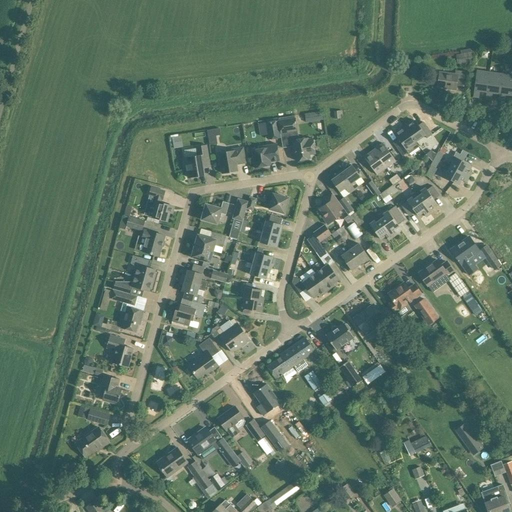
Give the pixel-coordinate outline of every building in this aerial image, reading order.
[(472,62),(471,52),(456,54),(458,64),(472,62)] [(463,87),(465,71),(455,70),(455,74),(439,72),(437,87),(456,90),(456,86),(463,87)] [(486,98),(490,72),(477,71),(473,97),(479,97),(480,91),(487,92),(486,98)] [(499,94),(499,100),(502,74),(490,72),(486,98),(492,99),(492,93),(499,94)] [(499,100),(504,101),(505,95),(511,95),(511,75),(502,74),(499,100)] [(322,120),(321,111),(303,114),(304,123),(322,120)] [(297,131),(295,118),(295,117),(278,120),(281,133),(297,131)] [(266,122),(269,139),(281,137),(281,133),(278,120),(266,122)] [(405,127),(415,142),(425,135),(427,138),(432,134),(423,122),(424,124),(420,127),(415,120),(405,127)] [(394,142),(403,155),(408,151),(409,153),(418,146),(415,142),(405,127),(395,134),(399,139),(394,142)] [(206,129),(206,144),(215,143),(215,135),(219,134),(219,128),(206,129)] [(179,136),(172,137),(174,148),(181,147),(179,136)] [(316,154),(314,144),(313,138),(308,139),(308,138),(292,140),(293,148),(295,148),(297,161),(310,159),(310,155),(316,154)] [(383,143),(373,150),(386,168),(396,161),(383,143)] [(280,161),(278,151),(277,144),(260,147),(260,149),(252,150),(255,168),(271,165),(270,162),(280,161)] [(210,167),(210,164),(206,145),(196,147),(198,156),(183,158),(184,168),(187,167),(189,178),(204,175),(203,168),(210,167)] [(431,150),(426,155),(433,161),(435,158),(439,151),(441,148),(434,145),(431,150)] [(246,163),(244,153),(243,148),(226,150),(226,152),(218,153),(219,164),(221,163),(222,173),(237,171),(236,164),(246,163)] [(386,168),(373,150),(364,157),(377,175),(386,168)] [(439,151),(435,158),(439,161),(443,154),(439,151)] [(453,162),(450,167),(469,177),(471,173),(467,170),(470,165),(453,156),(450,161),(453,162)] [(431,165),(435,168),(439,161),(435,158),(433,161),(431,165)] [(352,165),(342,173),(354,190),(359,187),(365,183),(352,165)] [(469,177),(450,167),(448,172),(445,170),(442,175),(459,184),(462,179),(466,182),(469,177)] [(354,190),(342,173),(331,180),(339,191),(346,187),(350,193),(354,190)] [(375,198),(380,195),(381,194),(372,181),(366,185),(375,198)] [(386,190),(389,194),(396,189),(393,185),(386,190)] [(418,196),(430,214),(434,211),(431,207),(436,203),(434,199),(439,195),(432,186),(427,190),(425,188),(421,191),(422,193),(418,196)] [(174,206),(172,206),(160,202),(162,199),(163,199),(165,191),(151,187),(149,195),(155,197),(153,205),(156,206),(153,217),(167,221),(170,212),(172,213),(174,206)] [(380,195),(383,199),(389,194),(386,190),(381,194),(380,195)] [(325,205),(319,209),(325,216),(323,218),(328,224),(341,215),(338,212),(343,208),(339,202),(338,201),(332,192),(322,200),(325,205)] [(271,202),(269,209),(284,213),(288,198),(273,194),(273,196),(267,194),(266,200),(271,202)] [(250,196),(248,202),(246,209),(253,211),(256,198),(250,196)] [(430,214),(418,196),(414,200),(412,197),(407,201),(418,216),(423,212),(427,217),(430,214)] [(353,210),(344,197),(338,201),(339,202),(343,208),(348,214),(353,210)] [(233,219),(243,221),(244,216),(246,209),(248,202),(238,199),(233,219)] [(226,215),(227,213),(229,203),(223,201),(221,208),(206,204),(204,210),(202,211),(201,217),(202,218),(202,219),(218,224),(221,213),(226,215)] [(385,217),(380,220),(393,237),(397,234),(394,230),(399,226),(397,224),(405,219),(395,206),(383,214),(385,217)] [(351,216),(358,226),(364,222),(357,212),(351,216)] [(145,221),(123,215),(120,228),(125,230),(127,226),(142,230),(145,221)] [(270,215),(269,221),(281,224),(283,219),(270,215)] [(266,220),(263,231),(280,236),(282,229),(280,228),(281,224),(269,221),(266,220)] [(393,237),(380,220),(376,223),(375,221),(370,224),(381,239),(386,236),(389,240),(393,237)] [(350,226),(346,228),(355,240),(363,234),(355,222),(350,226)] [(325,224),(313,233),(314,235),(320,242),(332,233),(325,224)] [(165,235),(155,233),(149,231),(149,232),(144,230),(143,237),(147,239),(143,251),(159,256),(165,235)] [(230,232),(229,237),(237,239),(240,231),(235,230),(230,232)] [(263,231),(260,242),(275,247),(276,243),(278,243),(280,236),(263,231)] [(194,246),(214,251),(215,245),(223,247),(226,236),(212,232),(210,238),(197,234),(196,239),(194,239),(192,245),(194,246)] [(307,240),(316,252),(323,247),(314,235),(307,240)] [(479,251),(475,245),(469,237),(461,242),(463,244),(453,251),(452,249),(451,250),(461,264),(479,251)] [(350,250),(360,264),(369,258),(359,243),(350,250)] [(479,248),(494,269),(499,265),(484,244),(479,248)] [(213,270),(216,270),(220,259),(212,257),(214,251),(194,246),(192,245),(191,251),(192,252),(191,257),(204,261),(202,266),(213,270)] [(341,256),(351,270),(360,264),(350,250),(341,256)] [(256,252),(253,263),(271,268),(272,264),(270,263),(272,257),(256,252)] [(137,268),(135,275),(154,281),(156,273),(154,273),(155,269),(139,265),(141,257),(133,255),(131,264),(137,268)] [(453,271),(446,261),(441,265),(437,260),(419,273),(428,286),(446,273),(448,275),(453,271)] [(253,263),(250,274),(266,279),(268,272),(270,273),(271,268),(253,263)] [(334,285),(333,284),(339,279),(328,264),(315,273),(327,290),(334,285)] [(181,279),(206,286),(207,281),(201,280),(203,274),(188,270),(186,275),(182,274),(181,279)] [(228,274),(216,270),(213,270),(211,278),(226,283),(228,274)] [(327,290),(315,273),(303,282),(301,279),(293,277),(292,282),(300,293),(306,288),(313,298),(319,294),(320,295),(327,290)] [(448,279),(460,296),(468,290),(456,273),(448,279)] [(135,275),(133,282),(115,281),(113,289),(130,294),(133,287),(149,291),(150,288),(152,288),(154,281),(135,275)] [(183,299),(191,301),(201,304),(203,296),(197,294),(199,290),(204,291),(206,286),(181,279),(179,284),(183,285),(182,291),(185,292),(183,299)] [(421,294),(414,284),(409,288),(405,283),(399,287),(389,294),(394,301),(390,304),(396,312),(410,302),(421,294)] [(243,298),(245,298),(263,301),(264,297),(260,297),(262,290),(252,288),(252,285),(246,284),(243,298)] [(110,298),(135,305),(137,297),(113,290),(110,298)] [(465,297),(475,311),(480,308),(470,293),(465,297)] [(245,298),(243,312),(249,313),(250,310),(262,312),(263,301),(245,298)] [(425,298),(414,306),(428,326),(439,318),(425,298)] [(191,301),(189,307),(180,305),(179,310),(175,309),(172,321),(189,326),(190,320),(193,321),(195,315),(202,317),(206,305),(201,304),(191,301)] [(223,315),(226,307),(219,305),(216,312),(223,315)] [(354,318),(364,332),(382,319),(386,324),(392,319),(384,308),(378,312),(373,305),(365,311),(365,312),(356,319),(355,318),(354,318)] [(144,311),(134,308),(127,306),(121,328),(136,332),(140,318),(142,318),(144,311)] [(234,326),(229,329),(241,347),(247,343),(246,342),(249,339),(237,323),(234,318),(230,321),(234,326)] [(344,322),(326,335),(337,350),(354,337),(349,330),(350,329),(350,328),(347,324),(346,323),(345,324),(344,322)] [(241,347),(229,329),(224,333),(218,325),(212,329),(211,333),(217,341),(222,338),(232,352),(235,350),(236,351),(241,347)] [(481,357),(498,343),(487,330),(470,343),(481,357)] [(390,337),(396,345),(401,341),(395,333),(390,337)] [(107,348),(115,350),(112,362),(128,367),(132,353),(130,352),(132,348),(123,345),(125,339),(110,335),(107,348)] [(219,351),(209,337),(199,345),(205,352),(188,364),(198,378),(210,369),(211,371),(218,365),(212,357),(219,351)] [(315,352),(311,345),(305,337),(280,355),(281,357),(267,367),(275,378),(294,365),(298,372),(308,366),(304,359),(315,352)] [(353,387),(362,380),(348,361),(339,368),(353,387)] [(312,371),(304,376),(313,389),(322,384),(312,371)] [(102,400),(118,404),(122,389),(117,387),(120,379),(104,375),(101,386),(106,387),(102,400)] [(266,384),(253,394),(260,404),(255,408),(262,417),(280,404),(266,384)] [(327,393),(319,398),(324,405),(332,400),(327,393)] [(81,407),(79,412),(89,415),(90,409),(81,407)] [(235,407),(218,418),(226,430),(227,429),(232,437),(240,431),(238,429),(243,426),(245,421),(235,407)] [(87,419),(107,425),(110,415),(90,409),(89,415),(87,419)] [(265,435),(254,420),(247,425),(257,440),(265,435)] [(270,420),(261,427),(280,452),(289,445),(270,420)] [(465,423),(455,431),(466,447),(472,455),(480,449),(474,441),(477,439),(465,423)] [(109,442),(103,434),(99,427),(76,443),(85,457),(99,447),(100,448),(109,442)] [(195,435),(188,440),(194,448),(198,454),(202,460),(203,459),(216,449),(219,448),(232,466),(233,466),(240,460),(215,427),(209,431),(207,428),(196,436),(195,435)] [(267,458),(277,451),(266,435),(256,442),(267,458)] [(411,444),(409,440),(403,442),(410,455),(430,446),(426,437),(411,444)] [(157,462),(167,477),(188,462),(177,448),(157,462)] [(193,478),(207,498),(217,491),(196,461),(188,467),(195,477),(193,478)] [(500,461),(489,464),(493,476),(503,473),(500,461)] [(511,484),(511,462),(511,461),(503,464),(511,485),(511,484)] [(412,470),(416,479),(424,476),(420,466),(412,470)] [(224,477),(214,484),(218,489),(228,482),(224,477)] [(277,505),(275,502),(302,482),(299,478),(267,501),(270,505),(272,508),(277,505)] [(339,490),(344,497),(353,491),(348,483),(339,490)] [(486,503),(489,511),(505,511),(509,511),(506,502),(509,501),(503,484),(481,492),(486,503)] [(387,491),(385,492),(386,493),(390,500),(392,498),(397,504),(402,501),(393,488),(392,489),(392,487),(387,491)] [(240,507),(245,511),(248,511),(256,503),(250,497),(240,507)] [(89,511),(104,511),(106,511),(97,499),(86,507),(89,511)] [(230,504),(225,500),(212,511),(235,511),(236,511),(230,504)]
